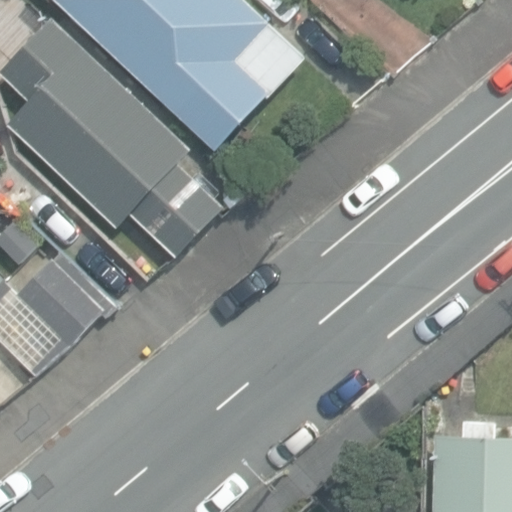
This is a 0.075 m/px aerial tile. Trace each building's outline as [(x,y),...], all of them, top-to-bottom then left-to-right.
[(66,0),(195,122),(250,64),(244,58),(277,23),(252,0),(66,0)] [(131,215),(178,258),(231,207),(183,163),(196,150),(54,18),(5,71),(36,100),(14,124),(122,224),(131,215)] [(26,263),(43,244),(17,220),(0,239),(26,263)] [(22,294),(76,345),(110,308),(58,256),(22,294)] [(511,511),(511,434),(498,434),(498,420),(465,419),(465,433),(439,432),(437,511),(511,511)]
